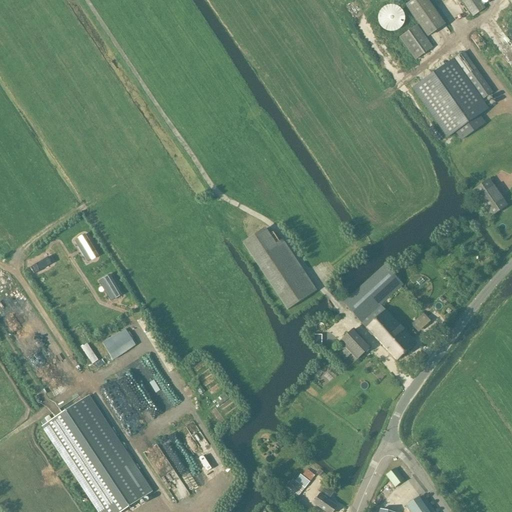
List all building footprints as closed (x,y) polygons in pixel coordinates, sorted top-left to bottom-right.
[(427,38),(445,25),(426,0),(412,0),(405,6),(427,38)] [(461,0),(472,16),(484,8),(478,0),(461,0)] [(415,60),(432,48),(417,26),(399,38),(415,60)] [(491,121),(484,111),(488,109),(481,100),(492,93),(463,52),(412,88),(447,137),(451,134),(458,143),(491,121)] [(495,198),(503,192),(487,171),(479,177),(495,198)] [(84,235),(75,242),(87,262),(98,256),(84,235)] [(48,258),(33,268),(37,274),(52,263),(48,258)] [(384,265),(343,303),(361,323),(380,305),(402,285),(384,265)] [(109,275),(99,281),(111,302),(122,295),(109,275)] [(55,305),(70,328),(77,324),(62,300),(55,305)] [(361,323),(384,349),(404,331),(380,305),(361,323)] [(108,320),(104,314),(87,324),(91,331),(108,320)] [(423,314),(414,322),(421,330),(430,322),(423,314)] [(353,329),(340,342),(345,348),(341,352),(347,358),(351,354),(357,360),(370,347),(353,329)] [(404,331),(384,349),(396,362),(415,344),(404,331)] [(88,397),(44,426),(99,511),(120,511),(150,493),(88,397)] [(395,488),(404,481),(396,468),(386,475),(395,488)] [(314,476),(307,470),(301,476),(300,475),(295,481),(293,479),(290,483),(287,487),(292,492),(291,493),(297,499),(314,476)] [(325,511),(332,511),(337,506),(328,500),(332,494),(321,486),(315,495),(318,497),(313,504),(325,511)] [(409,511),(429,511),(420,497),(406,506),(409,511)]
